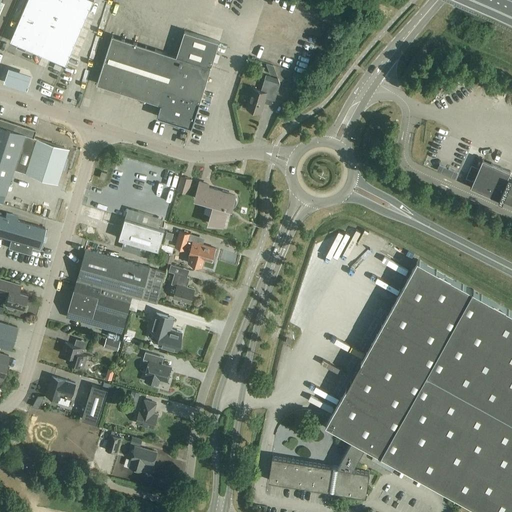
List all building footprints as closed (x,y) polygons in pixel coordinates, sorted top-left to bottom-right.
[(66,64),(93,0),(27,0),(10,40),(66,64)] [(200,103),(219,42),(185,31),(177,56),(112,35),(97,84),(161,104),(157,116),(192,128),(200,103)] [(4,77),(35,87),(40,73),(9,62),(4,77)] [(261,90),(253,88),(246,108),(261,113),(266,97),(275,100),(280,84),(265,79),(261,90)] [(240,115),(234,117),(239,138),(245,137),(240,115)] [(0,192),(5,195),(14,169),(57,183),(67,153),(63,151),(64,147),(33,137),(35,130),(0,119),(0,192)] [(511,178),(507,177),(510,171),(483,159),(479,168),(471,165),(466,178),(473,181),(471,187),(503,201),(511,204),(511,178)] [(437,165),(435,171),(453,178),(456,173),(437,165)] [(188,194),(193,179),(182,176),(177,191),(188,194)] [(222,192),(207,188),(208,184),(200,182),(195,198),(216,205),(213,217),(210,216),(208,223),(223,227),(228,208),(232,209),(232,207),(234,207),(235,206),(236,204),(236,203),(236,202),(236,200),(236,199),(235,198),(235,196),(227,193),(228,192),(222,191),(222,192)] [(166,216),(167,209),(160,208),(158,214),(166,216)] [(30,254),(32,246),(40,248),(45,229),(16,220),(17,216),(5,213),(4,217),(0,215),(0,236),(11,239),(8,248),(30,254)] [(158,250),(164,230),(125,218),(119,238),(158,250)] [(351,255),(364,231),(359,229),(347,253),(351,255)] [(212,262),(216,248),(188,240),(190,234),(180,231),(175,247),(185,250),(185,249),(190,251),(189,255),(191,255),(189,263),(202,267),(204,259),(212,262)] [(172,254),(174,248),(162,244),(160,250),(172,254)] [(140,298),(149,267),(135,263),(123,260),(86,249),(66,317),(121,332),(132,296),(140,298)] [(167,268),(168,263),(145,256),(144,261),(167,268)] [(482,511),(511,511),(511,312),(418,260),(326,424),(353,440),(338,467),(272,456),(269,480),(366,496),(370,472),(352,469),(365,446),(482,511)] [(173,297),(191,302),(194,290),(187,287),(190,277),(179,274),(181,267),(171,264),(169,271),(174,273),(171,284),(177,285),(173,297)] [(166,272),(156,269),(147,300),(157,303),(166,272)] [(23,308),(27,294),(14,291),(16,284),(3,280),(0,279),(0,293),(7,296),(5,303),(6,303),(6,305),(7,308),(12,309),(14,308),(15,306),(23,308)] [(176,350),(182,333),(170,329),(173,318),(156,313),(151,330),(163,333),(159,345),(176,350)] [(0,347),(10,350),(17,327),(0,321),(0,347)] [(118,351),(120,342),(106,338),(104,347),(118,351)] [(83,367),(87,355),(81,353),(83,347),(65,342),(62,353),(68,355),(66,362),(83,367)] [(337,345),(335,350),(359,360),(362,355),(337,345)] [(167,381),(172,367),(158,363),(160,356),(145,352),(143,359),(149,361),(145,375),(146,375),(145,381),(158,385),(160,379),(167,381)] [(0,382),(1,383),(9,356),(0,353),(0,382)] [(71,399),(76,383),(52,376),(46,395),(59,399),(60,396),(65,397),(65,398),(66,399),(67,398),(71,399)] [(92,384),(82,419),(97,423),(107,389),(92,384)] [(128,404),(136,406),(140,393),(132,391),(128,404)] [(153,413),(156,403),(144,400),(141,410),(140,409),(136,423),(154,428),(158,414),(153,413)] [(117,453),(121,438),(110,434),(106,450),(117,453)] [(141,445),(142,440),(132,437),(131,443),(141,445)] [(153,466),(157,452),(135,446),(131,460),(132,460),(130,467),(143,471),(145,464),(153,466)] [(58,453),(56,459),(62,461),(64,455),(58,453)]
